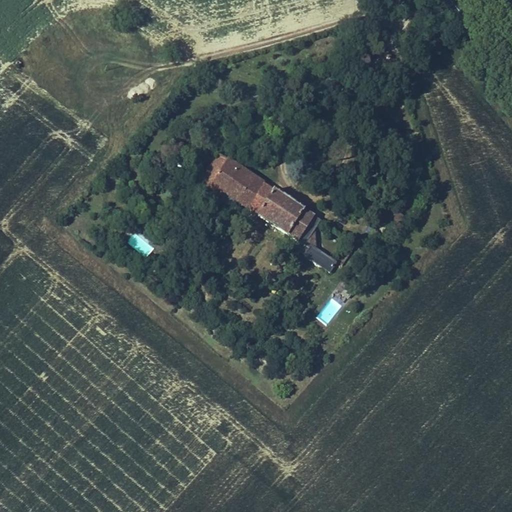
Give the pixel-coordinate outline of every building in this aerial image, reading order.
[(246,212),(263,187),(223,162),(202,191),(233,213),(238,207),(246,212)] [(301,211),(263,187),(246,212),(284,237),(301,211)] [(316,238),(324,226),(301,211),(284,237),(289,240),(309,253),(306,258),(334,278),(343,265),(321,251),(316,238)] [(402,217),(394,212),(385,225),(394,231),(402,217)] [(402,217),(394,231),(400,235),(409,222),(402,217)] [(356,246),(324,226),(316,238),(321,251),(343,265),(356,246)] [(137,237),(131,245),(146,257),(153,249),(137,237)]
